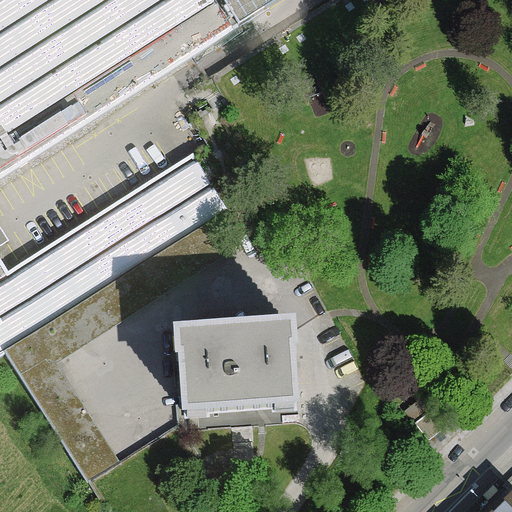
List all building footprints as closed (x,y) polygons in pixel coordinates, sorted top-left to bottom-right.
[(0,0),(0,352),(227,209),(192,155),(8,272),(0,259),(0,244),(7,240),(0,229),(0,174),(274,0),(0,0)] [(87,484),(121,463),(58,364),(249,243),(232,216),(8,359),(87,484)] [(167,330),(169,362),(176,362),(179,418),(295,411),(290,323),(167,330)] [(419,399),(405,411),(429,439),(449,421),(438,408),(432,414),(419,399)] [(511,511),(511,490),(510,493),(490,511),(511,511)]
